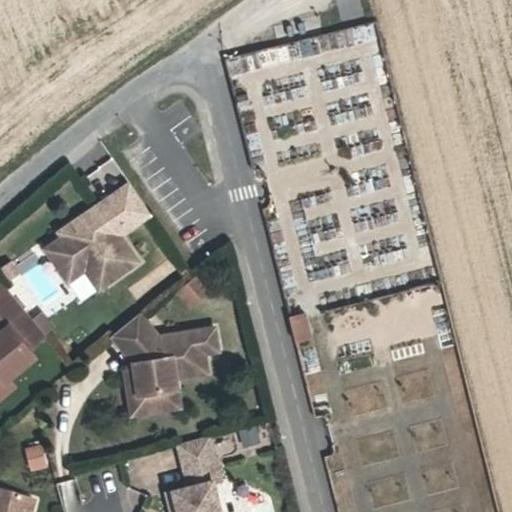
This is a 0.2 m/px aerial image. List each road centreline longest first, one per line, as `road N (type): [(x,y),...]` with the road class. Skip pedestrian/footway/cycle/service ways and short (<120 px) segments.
road 1 (residential): [(204,49),(324,511)]
road 2 (residential): [(204,49),(0,201)]
